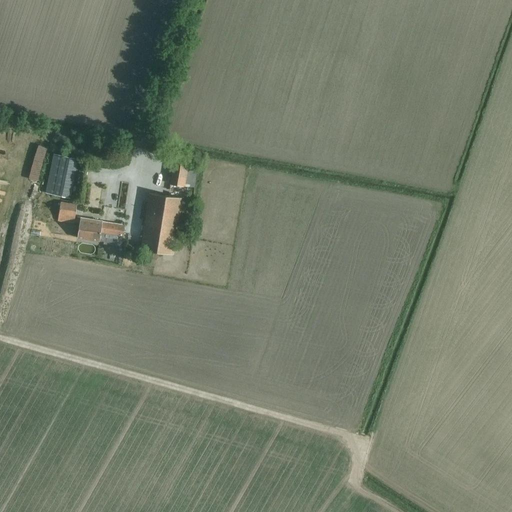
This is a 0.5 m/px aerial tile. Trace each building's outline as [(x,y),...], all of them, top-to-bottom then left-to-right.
[(46,193),(69,198),(78,159),(54,154),(46,193)] [(170,184),(194,188),(198,164),(174,160),(170,184)] [(141,250),(173,255),(182,198),(150,193),(141,250)] [(74,219),(76,205),(61,202),(59,217),(74,219)] [(81,218),(78,237),(99,241),(105,242),(106,238),(122,241),(123,236),(125,225),(102,222),(102,221),(81,218)]
